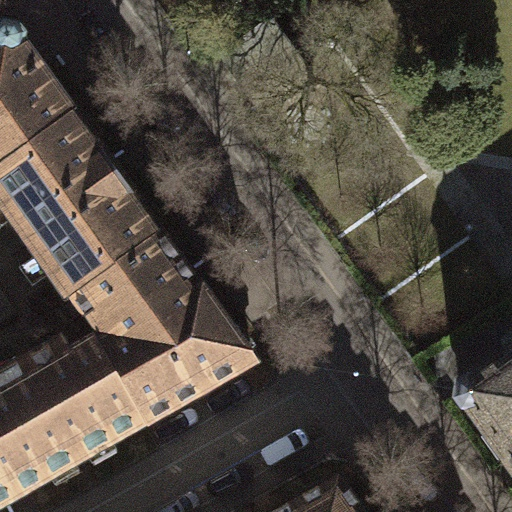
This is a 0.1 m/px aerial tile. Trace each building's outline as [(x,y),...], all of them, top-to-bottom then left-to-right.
[(303,71),(268,19),(218,53),(253,105),(303,71)] [(0,164),(73,112),(21,40),(21,32),(14,24),(2,23),(0,24),(0,164)] [(159,231),(73,112),(0,164),(0,208),(65,298),(70,294),(159,231)] [(480,192),(441,220),(470,260),(509,231),(480,192)] [(250,361),(159,231),(70,294),(96,336),(144,420),(250,361)] [(0,502),(144,420),(96,336),(71,350),(63,337),(0,373),(0,502)] [(469,405),(505,456),(511,451),(511,343),(496,355),(498,358),(473,376),(466,376),(458,382),(458,397),(463,404),(469,405)] [(363,511),(341,480),(283,511),(363,511)]
